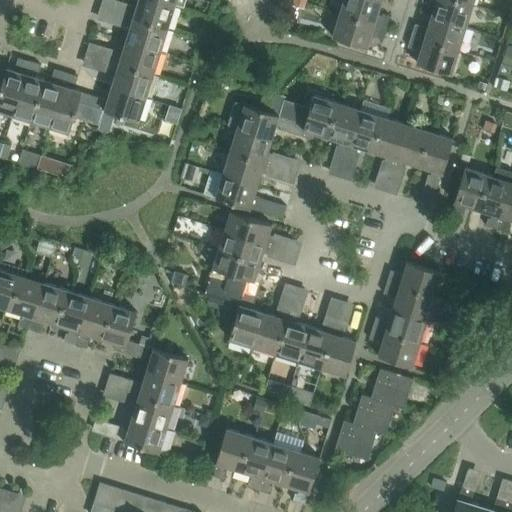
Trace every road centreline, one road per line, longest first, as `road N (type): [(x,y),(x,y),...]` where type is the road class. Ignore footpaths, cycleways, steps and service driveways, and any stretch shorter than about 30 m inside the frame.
road 1 (residential): [(68,456),(89,358),(46,346),(37,352),(3,460),(40,479)]
road 2 (residential): [(398,208),(313,182),(303,205),(318,217),(303,271),(359,289),(376,285)]
road 3 (residential): [(248,511),(68,456)]
road 4 (tertiary): [(363,511),(460,417)]
road 5 (residential): [(511,257),(434,233),(398,208)]
